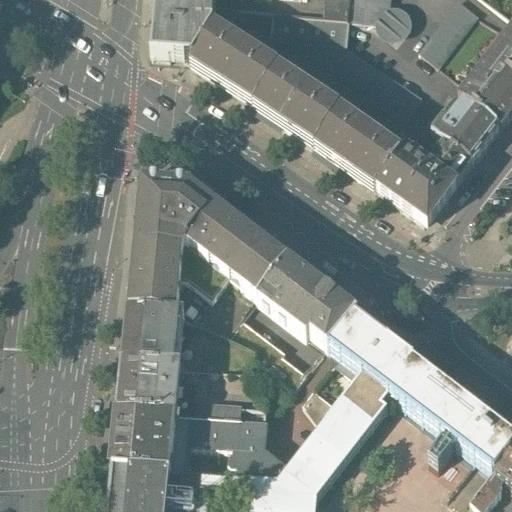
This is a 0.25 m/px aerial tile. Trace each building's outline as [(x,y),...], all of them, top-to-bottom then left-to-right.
[(159,0),(160,2),(159,11),(210,15),(211,7),(211,0),(219,0),(270,4),(276,5),(308,7),(308,2),(308,0),(159,0)] [(391,0),(308,0),(308,2),(327,4),(326,17),(325,27),(350,29),(375,32),(376,26),(380,21),(385,17),(390,15),(391,0)] [(478,26),(458,9),(418,60),(439,76),(478,26)] [(210,15),(159,11),(154,65),(184,67),(193,68),(214,38),(214,31),(237,33),(238,18),(210,15)] [(396,15),(390,15),(385,17),(380,21),(376,26),(375,32),(375,38),(378,44),(382,48),(387,51),(393,52),(399,51),(405,48),(409,44),(412,38),(412,32),(411,26),(407,21),(402,17),(396,15)] [(296,49),(347,54),(350,29),(325,27),(272,22),(270,46),(296,49)] [(465,96),(458,105),(466,111),(502,139),(511,125),(511,35),(510,38),(507,42),(465,96)] [(388,155),(214,38),(193,68),(188,75),(222,98),(285,140),(345,181),(370,198),(376,202),(401,164),(396,160),(388,155)] [(422,104),(347,54),(296,49),(408,124),(422,104)] [(443,126),(432,141),(445,151),(474,173),(479,167),(502,139),(466,111),(450,131),(443,126)] [(425,136),(407,160),(427,175),(445,151),(432,141),(425,136)] [(474,173),(445,151),(427,175),(407,160),(401,164),(376,202),(401,219),(429,238),(450,202),(474,173)] [(256,308),(286,270),(190,194),(172,192),(140,189),(127,319),(176,324),(180,288),(187,289),(212,309),(229,287),(256,308)] [(304,285),(286,270),(256,308),(306,347),(308,344),(326,359),(354,324),(343,316),(315,294),(304,285)] [(180,288),(176,324),(183,324),(182,326),(253,359),(255,369),(292,400),(307,382),(282,363),(285,359),(243,325),(256,308),(229,287),(212,309),(187,289),(180,288)] [(176,324),(127,319),(123,363),(122,370),(178,375),(182,326),(183,324),(176,324)] [(345,381),(357,390),(388,351),(354,324),(326,359),(349,376),(345,381)] [(388,351),(357,390),(337,417),(313,398),(302,412),(321,438),(288,479),(278,492),(236,488),(209,485),(169,482),(112,477),(108,511),(199,511),(201,498),(252,502),(251,511),(315,511),(316,510),(378,430),(386,420),(381,417),(389,408),(417,430),(481,480),(493,490),(511,465),(511,448),(509,446),(423,379),(388,351)] [(178,375),(122,370),(121,378),(118,419),(175,426),(179,385),(180,376),(178,375)] [(175,426),(118,419),(117,426),(113,464),(112,477),(169,482),(175,426)] [(264,435),(175,426),(169,482),(209,485),(210,474),(188,471),(190,455),(232,459),(232,463),(228,466),(227,475),(230,478),(235,479),(237,478),(236,488),(278,492),(288,479),(264,459),(267,433),(264,433),(264,435)] [(511,465),(493,490),(476,511),(494,511),(500,505),(499,501),(502,497),(511,504),(511,465)]
